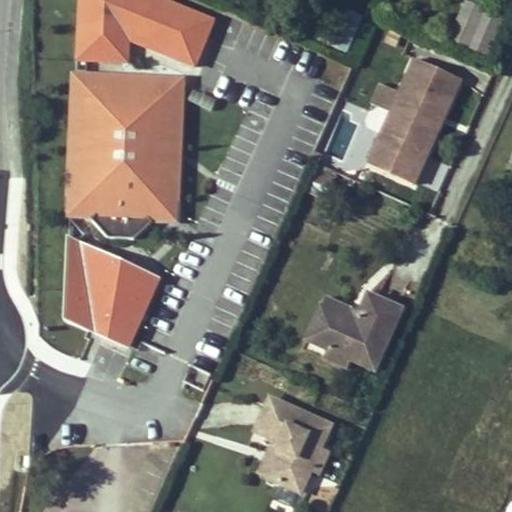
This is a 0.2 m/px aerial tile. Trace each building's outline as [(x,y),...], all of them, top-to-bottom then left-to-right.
[(195,68),(214,17),(167,0),(74,0),(72,63),(124,65),(131,45),(195,68)] [(462,1),(445,41),(486,58),(503,17),(462,1)] [(361,19),(344,11),(328,45),(345,52),(361,19)] [(362,167),(415,188),(458,77),(408,58),(396,91),(376,83),(368,105),(384,111),(362,167)] [(325,59),(316,80),(340,91),(349,69),(325,59)] [(169,203),(174,203),(177,83),(75,80),(69,200),(76,201),(86,214),(92,211),(94,213),(96,216),(93,220),(92,223),(106,240),(133,242),(154,225),(151,220),(169,203)] [(459,83),(444,123),(465,131),(480,91),(459,83)] [(69,218),(93,220),(96,216),(94,213),(92,211),(86,214),(76,201),(69,200),(69,218)] [(174,203),(169,203),(151,220),(156,220),(164,220),(174,220),(174,203)] [(159,279),(64,238),(59,321),(129,350),(159,279)] [(344,327),(352,330),(364,301),(357,298),(349,316),(324,305),(320,314),(345,325),(344,327)] [(364,301),(352,330),(344,327),(345,325),(320,314),(306,347),(370,376),(397,316),(364,301)] [(326,427),(266,400),(252,433),(269,441),(279,445),(264,479),(296,494),(306,472),(316,449),(326,427)] [(254,474),(264,479),(279,445),(269,441),(265,451),(254,474)] [(327,454),(316,449),(306,472),(316,477),(327,454)]
